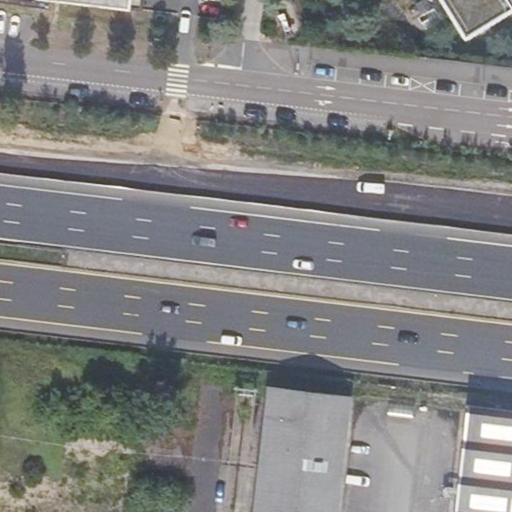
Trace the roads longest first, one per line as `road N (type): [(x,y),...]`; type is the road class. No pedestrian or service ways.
road 1 (secondary): [(0,57),(511,122)]
road 2 (motorway): [(0,300),(511,358)]
road 3 (motorway): [(511,256),(0,203)]
